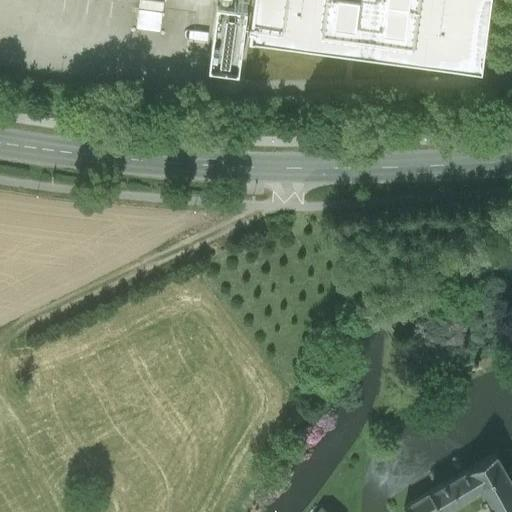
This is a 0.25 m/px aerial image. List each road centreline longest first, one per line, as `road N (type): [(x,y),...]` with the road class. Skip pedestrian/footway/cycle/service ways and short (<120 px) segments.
road 1 (tertiary): [(0,143),(248,168),(511,161)]
road 2 (track): [(0,335),(267,207),(285,195),(292,169)]
